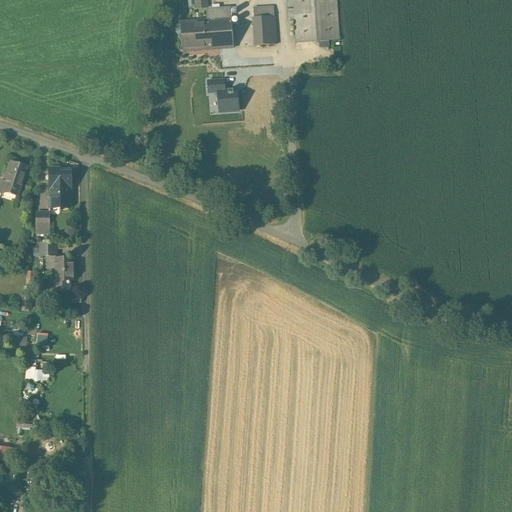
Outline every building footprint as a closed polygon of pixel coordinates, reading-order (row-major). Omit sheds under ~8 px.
[(195,0),(196,9),(207,8),(206,0),(195,0)] [(336,0),(287,0),(289,21),(295,21),(296,44),(319,42),(320,48),(330,47),(329,41),(339,41),(336,0)] [(271,8),(253,9),(254,18),(274,17),(275,17),(274,7),(271,7),(271,8)] [(231,8),(207,10),(208,20),(232,19),(231,8)] [(254,18),(253,18),(255,46),(276,45),(274,17),(254,18)] [(208,20),(181,22),(182,36),(183,52),(234,48),(232,19),(208,20)] [(11,162),(4,182),(0,180),(0,181),(0,193),(4,195),(5,193),(18,197),(28,168),(11,162)] [(60,170),(50,169),(50,188),(51,188),(51,187),(69,187),(69,188),(71,188),(71,174),(60,174),(60,170)] [(69,187),(51,187),(51,188),(51,199),(49,199),(49,209),(70,209),(70,196),(69,196),(69,188),(69,187)] [(49,214),(36,214),(36,234),(50,234),(49,214)] [(56,248),(40,249),(40,257),(56,256),(56,248)] [(73,258),(56,259),(56,281),(56,282),(66,281),(73,281),(73,258)] [(66,281),(56,282),(56,281),(55,281),(55,291),(66,291),(66,281)] [(36,367),(37,360),(30,359),(29,366),(36,367)] [(27,380),(44,381),(44,368),(27,368),(27,380)] [(77,434),(66,439),(70,446),(80,441),(77,434)] [(10,449),(0,447),(0,459),(8,461),(10,449)]
